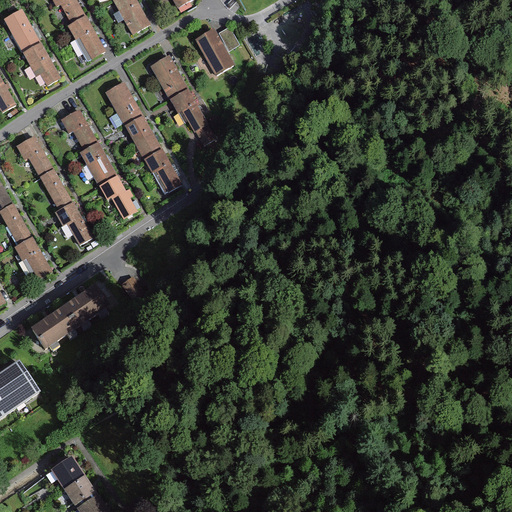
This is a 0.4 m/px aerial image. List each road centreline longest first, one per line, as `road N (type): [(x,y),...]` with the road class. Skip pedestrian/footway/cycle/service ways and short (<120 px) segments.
road 1 (residential): [(0,136),(210,8)]
road 2 (residential): [(128,242),(0,330)]
